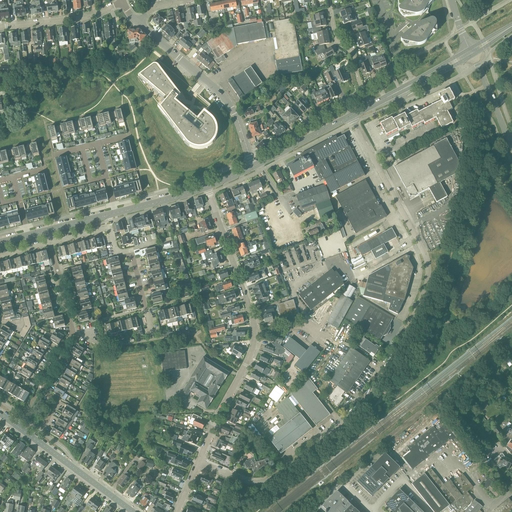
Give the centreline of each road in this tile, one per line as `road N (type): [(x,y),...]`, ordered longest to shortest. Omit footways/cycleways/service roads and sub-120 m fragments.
road 1 (unclassified): [(198,462),(246,482),(274,478),(360,405),(424,293),(423,250),(350,116)]
road 2 (residential): [(198,462),(254,337),(206,187)]
road 3 (residential): [(16,426),(73,332),(50,242)]
road 4 (residential): [(50,242),(110,227),(116,253),(130,250),(151,334)]
road 5 (residential): [(138,23),(220,93),(253,166)]
road 6 (tertiary): [(132,511),(16,426)]
road 7 (residential): [(0,27),(83,17),(121,2)]
